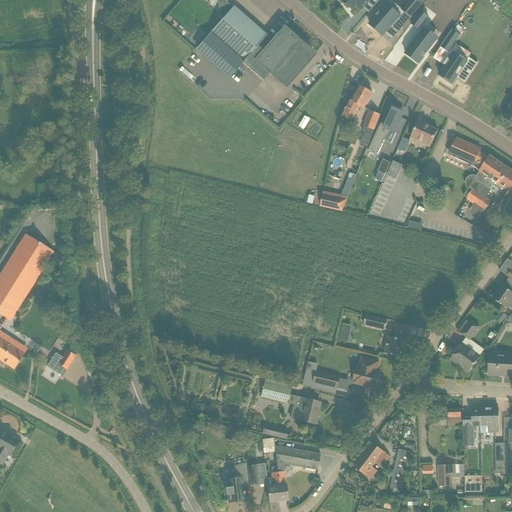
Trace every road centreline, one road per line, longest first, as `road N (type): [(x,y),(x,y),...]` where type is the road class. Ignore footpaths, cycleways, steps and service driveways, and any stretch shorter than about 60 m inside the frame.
road 1 (secondary): [(193,511),(143,415),(108,289),(92,15)]
road 2 (unclassified): [(511,150),(369,65),(288,0)]
road 3 (unclassified): [(146,511),(103,452),(0,390)]
road 4 (unclassified): [(411,378),(511,238)]
road 5 (unclassified): [(302,511),(411,378)]
